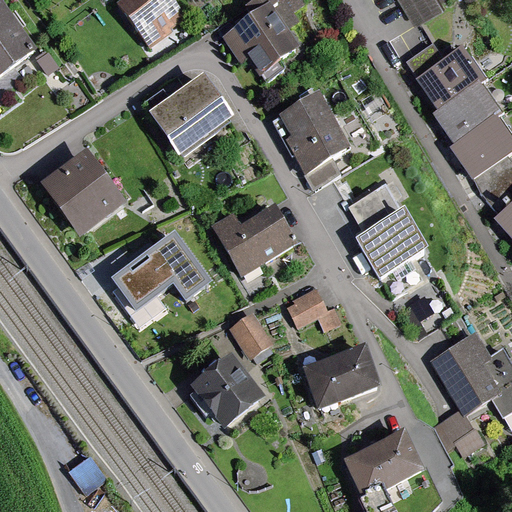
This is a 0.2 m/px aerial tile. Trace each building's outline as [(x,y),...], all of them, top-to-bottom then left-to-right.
[(172,0),(141,0),(122,13),(152,56),(192,29),(172,0)] [(310,15),(297,0),(277,0),(255,18),(265,30),(241,49),(270,86),(307,57),(288,32),(310,15)] [(441,0),(403,0),(420,28),(448,11),(441,0)] [(7,7),(0,11),(0,90),(44,58),(7,7)] [(436,56),(408,74),(441,125),(489,95),(468,61),(447,74),(436,56)] [(171,98),(150,113),(186,166),(241,128),(215,90),(181,113),(171,98)] [(489,95),(441,125),(459,154),(500,126),(507,123),(489,95)] [(332,102),(286,129),(316,181),(363,155),(332,102)] [(511,143),(500,126),(459,154),(450,160),(475,196),(511,170),(511,143)] [(101,161),(57,193),(90,239),(134,207),(101,161)] [(511,170),(475,196),(498,231),(511,218),(511,170)] [(405,216),(391,225),(375,198),(348,213),(364,240),(356,244),(379,283),(382,281),(394,300),(422,284),(410,265),(428,255),(405,216)] [(511,218),(498,231),(511,246),(511,218)] [(244,224),(219,238),(248,287),(303,255),(284,223),(254,240),(244,224)] [(197,301),(159,248),(115,279),(153,332),(197,301)] [(327,301),(299,315),(309,335),(337,321),(327,301)] [(260,324),(239,337),(259,367),(279,354),(260,324)] [(498,369),(484,349),(443,377),(474,423),(499,407),(507,420),(511,416),(511,364),(510,361),(498,369)] [(368,353),(301,376),(314,414),(382,391),(368,353)] [(245,365),(203,397),(235,439),(277,407),(245,365)] [(483,444),(467,420),(446,434),(462,458),(483,444)] [(408,439),(341,470),(361,511),(390,511),(383,496),(425,477),(408,439)] [(95,470),(80,481),(93,499),(108,487),(95,470)]
